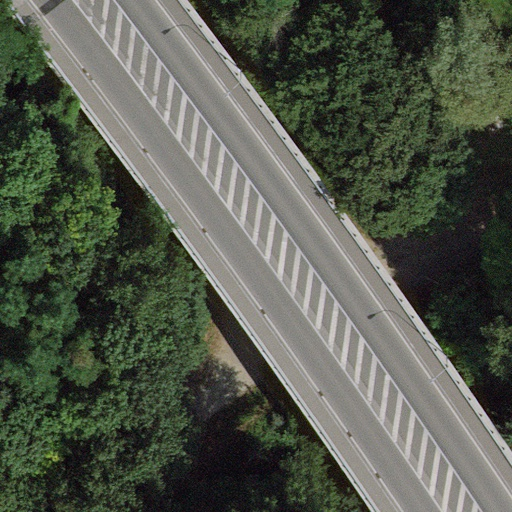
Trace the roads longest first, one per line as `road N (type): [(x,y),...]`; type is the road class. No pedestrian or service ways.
road 1 (secondary): [(87,0),(388,403),(459,511)]
road 2 (track): [(511,219),(451,245),(218,408),(116,511)]
